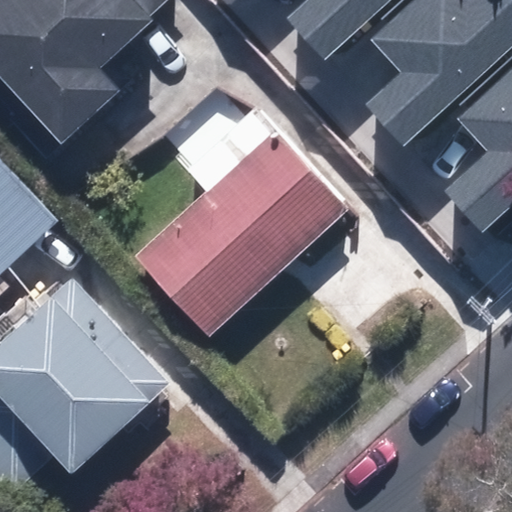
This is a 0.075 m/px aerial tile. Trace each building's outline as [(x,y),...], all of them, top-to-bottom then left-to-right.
[(0,0),(0,89),(56,147),(113,92),(94,72),(168,0),(0,0)] [(298,0),(274,22),(310,62),(379,0),(298,0)] [(355,107),(392,147),(511,39),(511,0),(406,0),(361,41),(391,75),(355,107)] [(511,59),(446,121),(476,153),(431,195),(468,234),(511,193),(511,59)] [(131,259),(205,339),(343,213),(269,133),(131,259)] [(0,272),(42,233),(53,223),(41,210),(44,207),(0,160),(0,272)] [(67,281),(0,342),(0,484),(10,495),(45,463),(61,480),(164,386),(67,281)]
